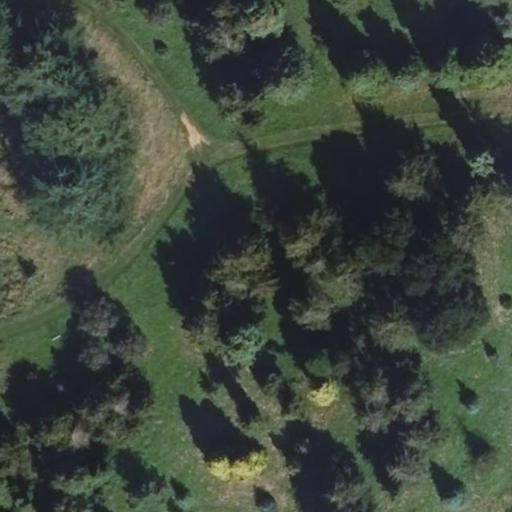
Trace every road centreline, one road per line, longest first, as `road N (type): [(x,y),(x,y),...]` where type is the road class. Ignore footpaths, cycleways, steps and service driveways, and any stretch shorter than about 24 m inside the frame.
road 1 (track): [(511,121),(155,164)]
road 2 (track): [(155,164),(143,226),(112,283),(66,328),(0,359)]
road 3 (track): [(88,0),(130,54),(150,107),(155,164)]
